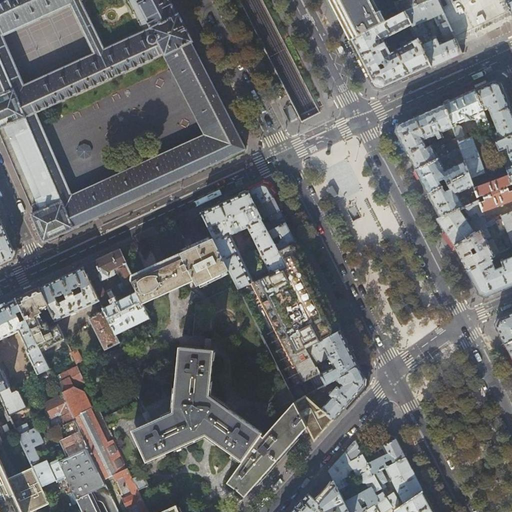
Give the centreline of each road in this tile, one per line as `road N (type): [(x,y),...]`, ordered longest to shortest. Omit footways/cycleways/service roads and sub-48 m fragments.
road 1 (secondary): [(41,269),(285,158)]
road 2 (secondary): [(285,158),(395,375)]
road 3 (secondary): [(462,323),(360,122)]
road 4 (tertiary): [(395,375),(272,511)]
road 5 (secondary): [(203,0),(285,158)]
road 6 (secondary): [(360,122),(505,58)]
road 7 (secondary): [(395,375),(468,511)]
road 8 (unknown): [(307,453),(286,413),(263,405),(205,466)]
road 9 (secondary): [(360,122),(297,0)]
